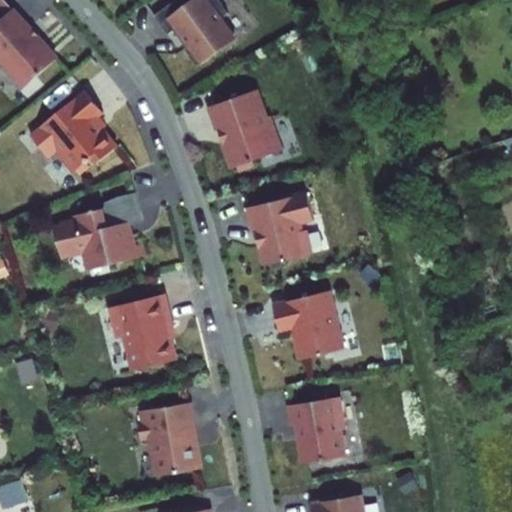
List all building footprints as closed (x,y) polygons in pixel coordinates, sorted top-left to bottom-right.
[(0,0),(0,54),(1,54),(27,82),(56,56),(6,0),(0,0)] [(189,0),(178,0),(156,17),(169,35),(175,31),(177,30),(189,47),(187,48),(201,66),(221,52),(218,48),(235,35),(223,18),(229,14),(219,0),(194,0),(191,3),(189,0)] [(228,148),(234,167),(283,150),(271,115),(268,117),(258,89),(211,106),(219,130),(224,128),(229,140),(228,148)] [(103,111),(86,90),(31,134),(49,155),(58,148),(75,170),(86,161),(98,162),(118,146),(103,126),(106,123),(99,114),(103,111)] [(259,231),(265,262),(311,251),(313,247),(308,227),(304,227),(302,220),(316,216),(310,189),(249,204),(256,232),(259,231)] [(88,247),(91,259),(109,254),(111,263),(144,255),(138,232),(133,234),(130,220),(145,217),(139,192),(109,199),(110,204),(79,212),(81,219),(58,225),(65,253),(88,247)] [(295,329),(303,360),(347,349),(333,290),(276,304),(283,332),(295,329)] [(127,336),(135,370),(180,359),(171,322),(175,321),(168,294),(113,307),(120,338),(127,336)] [(339,396),(289,404),(293,425),(297,424),(304,463),(345,456),(340,429),(344,428),(339,396)] [(160,477),(199,470),(188,404),(143,412),(145,423),(140,424),(143,441),(153,440),(160,477)] [(0,498),(2,506),(28,498),(21,479),(0,485),(0,498)] [(369,511),(366,490),(315,498),(317,511),(369,511)]
